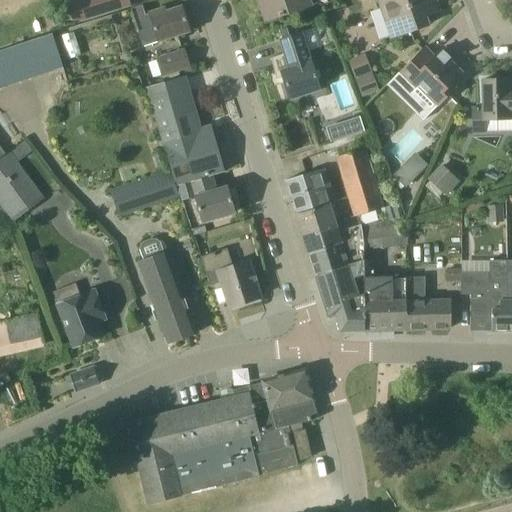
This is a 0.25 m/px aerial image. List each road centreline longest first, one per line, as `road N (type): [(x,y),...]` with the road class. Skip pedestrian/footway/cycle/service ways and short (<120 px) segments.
road 1 (unclassified): [(318,352),(205,0)]
road 2 (unclassified): [(0,451),(169,376),(252,356),(318,352)]
road 3 (unclassified): [(318,352),(511,356)]
road 4 (unclassified): [(354,511),(349,462),(318,352)]
